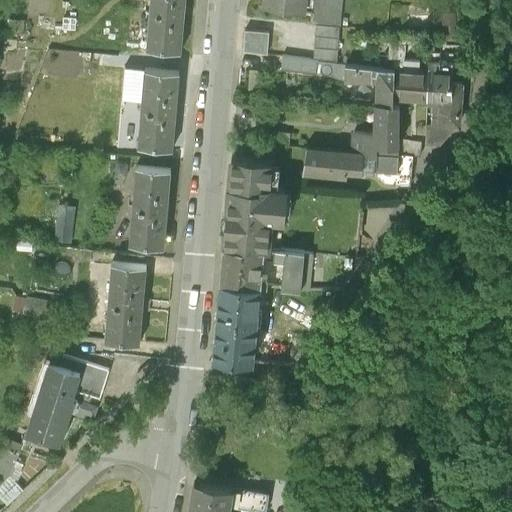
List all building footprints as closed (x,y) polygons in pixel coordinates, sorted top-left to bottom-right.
[(188,0),(152,0),(147,49),(182,53),(188,0)] [(263,0),(263,4),(311,9),(312,10),(312,0),(263,0)] [(341,0),(312,0),(312,10),(311,9),(309,22),(315,23),(339,24),(341,0)] [(339,24),(315,23),(313,57),(337,59),(339,24)] [(268,31),(245,29),(243,50),(267,52),(268,31)] [(316,73),(317,59),(283,55),(282,70),(316,73)] [(439,59),(429,58),(428,67),(427,99),(450,100),(451,82),(451,69),(438,68),(439,59)] [(401,65),(317,59),(316,73),(329,74),(345,79),(375,81),(374,102),(396,103),(396,98),(399,98),(401,65)] [(428,67),(401,65),(399,98),(427,99),(428,67)] [(181,72),(144,68),(135,146),(172,151),(181,72)] [(443,100),(441,122),(460,123),(463,83),(451,82),(451,100),(443,100)] [(350,148),(397,150),(398,103),(396,103),(374,102),(373,128),(351,127),(350,148)] [(350,148),(304,147),(304,169),(342,170),(342,165),(373,166),(374,149),(350,148)] [(397,167),(397,150),(374,149),(373,166),(397,167)] [(273,158),(231,154),(223,244),(263,248),(268,248),(271,218),(282,219),(285,186),(270,185),(273,158)] [(170,169),(133,166),(126,245),(163,248),(170,169)] [(373,166),(358,166),(358,174),(367,174),(376,181),(397,181),(397,167),(373,166)] [(263,248),(223,244),(220,281),(259,284),(263,248)] [(302,251),(285,249),(282,286),(300,288),(302,251)] [(146,264),(108,261),(101,339),(139,343),(146,264)] [(259,284),(220,281),(213,357),(252,361),(259,284)] [(62,356),(59,365),(80,372),(74,388),(98,396),(106,370),(62,356)] [(49,361),(25,433),(58,444),(70,408),(74,409),(77,407),(79,402),(77,399),(71,397),(74,388),(80,372),(59,365),(49,361)] [(21,492),(8,478),(0,486),(0,500),(6,507),(21,492)] [(231,487),(194,481),(189,511),(195,511),(226,511),(228,505),(231,487)]
